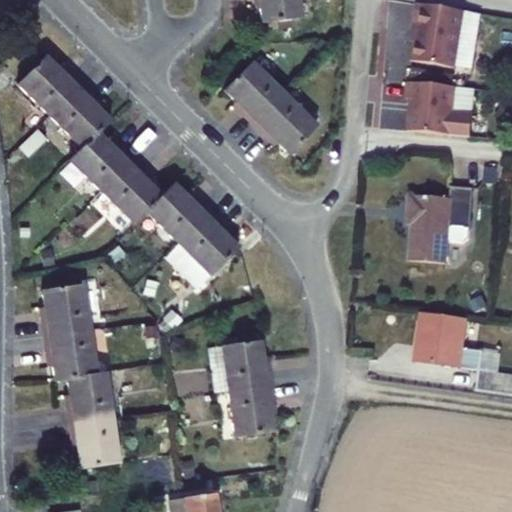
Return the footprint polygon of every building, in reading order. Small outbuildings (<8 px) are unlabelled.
[(295,0),(248,0),(248,1),(255,0),(259,29),(299,24),(295,0)] [(462,14),(415,5),(410,32),(415,33),(413,44),(409,63),(451,71),(462,14)] [(38,56),(11,83),(42,114),(73,83),(63,72),(59,77),(38,56)] [(249,67),(222,93),(242,114),(237,119),(246,129),(279,97),(249,67)] [(458,86),(411,81),(409,96),(413,97),(410,125),(472,132),(475,112),(455,110),(458,86)] [(73,83),(42,114),(73,145),(86,132),(100,119),(80,99),(85,94),(73,83)] [(279,97),(246,129),(259,142),(264,137),(284,158),(312,132),(279,97)] [(73,145),(59,159),(92,192),(123,161),(112,150),(108,154),(86,132),(73,145)] [(123,161),(92,192),(124,225),(137,212),(151,198),(131,178),(136,174),(123,161)] [(151,198),(137,212),(171,246),(203,214),(191,202),(187,206),(166,184),(151,198)] [(473,190),(452,189),(452,200),(411,197),(409,228),(415,229),(412,260),(448,263),(450,229),(470,230),(473,190)] [(203,214),(171,246),(202,278),(231,250),(210,230),(214,226),(203,214)] [(72,293),(32,299),(36,327),(32,328),(34,342),(78,335),(72,293)] [(511,379),(480,376),(481,359),(462,357),(467,320),(423,315),(417,367),(460,372),(459,388),(511,394),(511,379)] [(78,335),(34,342),(37,358),(41,358),(45,385),(62,382),(85,378),(78,335)] [(261,344),(223,350),(228,394),(271,389),(269,371),(264,371),(261,344)] [(85,378),(62,382),(67,412),(60,413),(62,430),(108,423),(100,376),(85,378)] [(271,389),(228,394),(233,439),(271,436),(268,407),(272,406),(271,389)] [(108,423),(62,430),(65,446),(71,445),(76,473),(114,467),(108,423)] [(220,511),(218,493),(173,498),(174,511),(220,511)]
